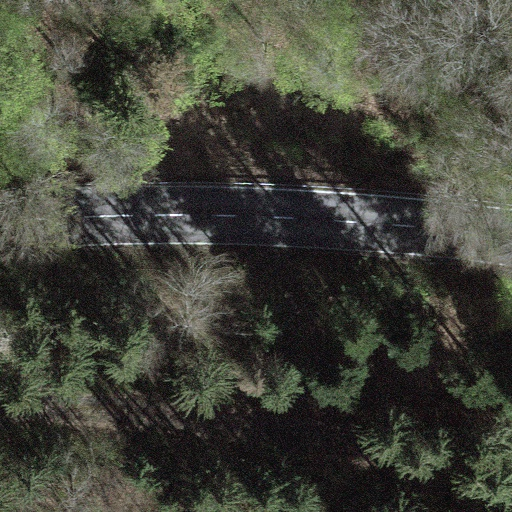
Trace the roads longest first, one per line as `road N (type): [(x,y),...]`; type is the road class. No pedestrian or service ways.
road 1 (track): [(0,398),(295,431),(511,480)]
road 2 (tertiary): [(0,228),(259,222),(511,241)]
